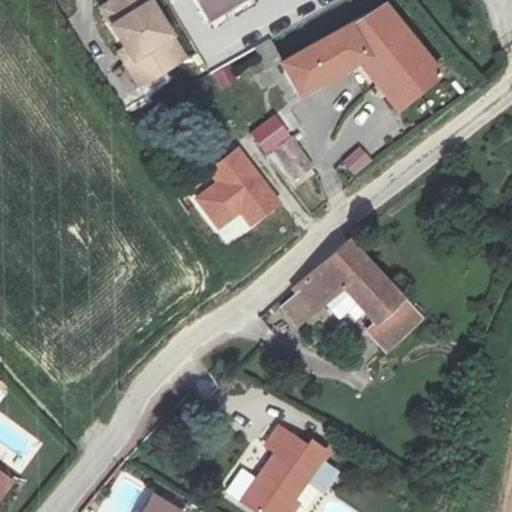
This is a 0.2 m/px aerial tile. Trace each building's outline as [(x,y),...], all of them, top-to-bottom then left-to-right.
[(148,0),(113,0),(101,9),(129,53),(124,58),(142,87),(187,58),(148,0)] [(197,0),(210,21),(247,0),(197,0)] [(401,108),(444,75),(387,3),(287,60),(283,62),(305,95),(363,59),(401,108)] [(271,39),(255,45),(264,71),(280,65),(271,39)] [(211,75),(220,91),(237,81),(228,65),(211,75)] [(273,153),(292,139),(278,115),(250,136),(266,157),(273,153)] [(292,139),(273,153),(295,184),(313,170),(292,139)] [(358,147),(339,164),(352,178),(371,161),(358,147)] [(240,149),(206,172),(214,185),(194,201),(217,235),(237,219),(249,233),(280,208),(240,149)] [(373,328),(397,298),(340,244),(331,251),(289,296),(309,314),(327,293),(373,328)] [(397,298),(373,328),(367,335),(385,349),(411,314),(397,298)] [(328,447),(281,421),(267,440),(275,446),(240,496),(262,511),(291,511),(299,501),(294,498),(328,447)] [(0,500),(13,484),(0,474),(0,500)] [(181,511),(182,511),(151,494),(140,511),(181,511)]
